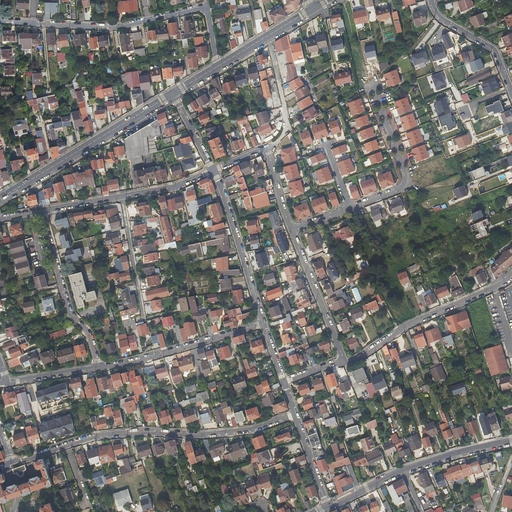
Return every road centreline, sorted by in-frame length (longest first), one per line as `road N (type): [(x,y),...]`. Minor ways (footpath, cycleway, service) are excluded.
road 1 (residential): [(14,465),(96,436),(255,430),(294,413)]
road 2 (secondary): [(0,198),(172,94)]
road 3 (residential): [(342,361),(354,363),(402,328),(511,274)]
road 4 (residential): [(206,6),(111,27),(34,22)]
road 5 (residential): [(98,368),(262,324)]
road 6 (residential): [(42,211),(98,368)]
road 7 (residential): [(262,324),(212,170)]
road 8 (residential): [(349,207),(404,180),(371,89)]
road 9 (residential): [(292,227),(342,361)]
road 10 (residential): [(263,148),(288,129),(267,36)]
road 11 (residential): [(511,90),(494,48),(443,19),(432,0)]
road 12 (residential): [(143,317),(121,197)]
